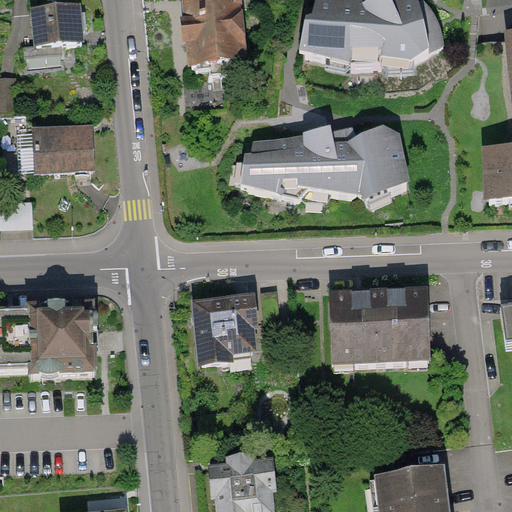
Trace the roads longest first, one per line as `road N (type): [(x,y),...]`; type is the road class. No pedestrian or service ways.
road 1 (residential): [(511,259),(142,273)]
road 2 (residential): [(119,0),(142,273)]
road 3 (residential): [(142,273),(166,511)]
road 4 (residential): [(142,273),(0,277)]
